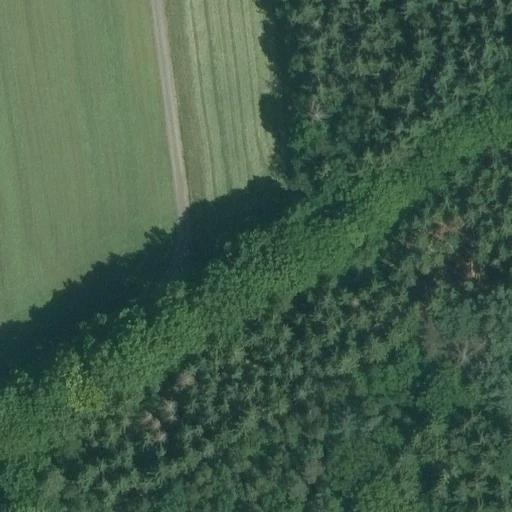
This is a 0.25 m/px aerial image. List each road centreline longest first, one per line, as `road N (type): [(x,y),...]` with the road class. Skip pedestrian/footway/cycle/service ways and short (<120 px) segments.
road 1 (track): [(0,401),(159,297),(177,268),(184,230),(154,0)]
road 2 (track): [(108,507),(511,279)]
